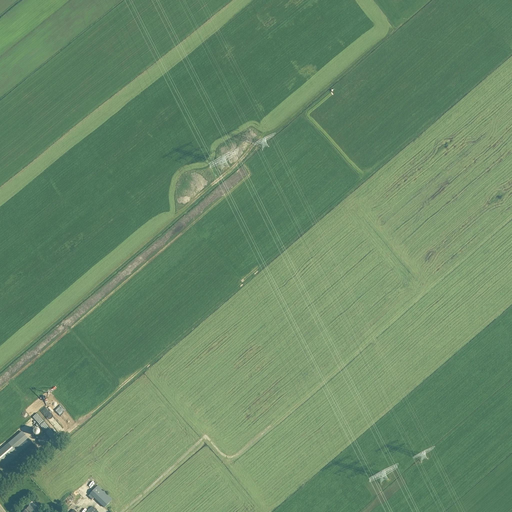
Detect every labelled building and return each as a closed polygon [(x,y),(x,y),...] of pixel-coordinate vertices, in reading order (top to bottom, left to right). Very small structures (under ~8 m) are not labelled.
[(62,429),(53,418),(45,407),(40,411),(57,433),(62,429)] [(14,451),(28,439),(21,432),(8,443),(14,451)] [(46,445),(48,440),(45,436),(40,436),(37,441),(41,446),(46,445)] [(28,440),(0,464),(0,477),(3,481),(38,451),(28,440)] [(112,500),(97,486),(90,494),(104,508),(112,500)]
